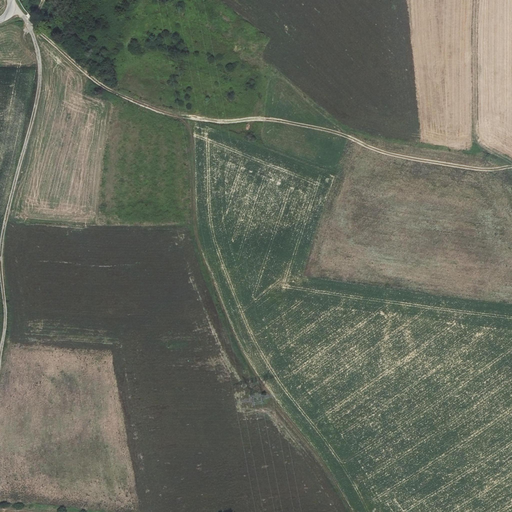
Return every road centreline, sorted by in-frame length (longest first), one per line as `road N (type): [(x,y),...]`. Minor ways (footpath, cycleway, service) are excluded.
road 1 (track): [(31,27),(104,87),(187,126),(197,239),(235,343),(351,511)]
road 2 (track): [(0,256),(40,76),(31,27)]
